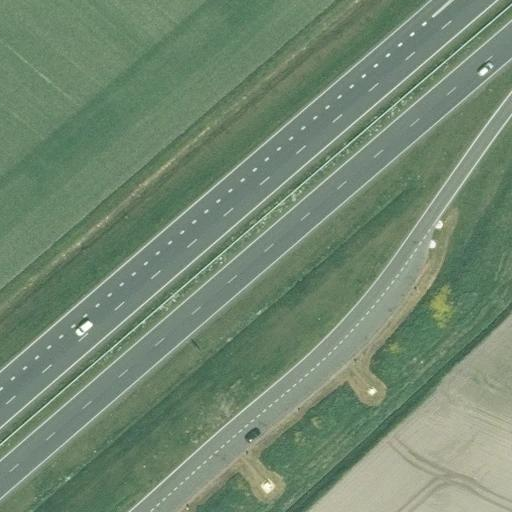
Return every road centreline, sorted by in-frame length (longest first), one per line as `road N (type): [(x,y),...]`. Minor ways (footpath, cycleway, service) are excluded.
road 1 (trunk): [(0,482),(511,40)]
road 2 (trunk): [(396,67),(0,407)]
road 3 (trunk): [(430,219),(511,104)]
